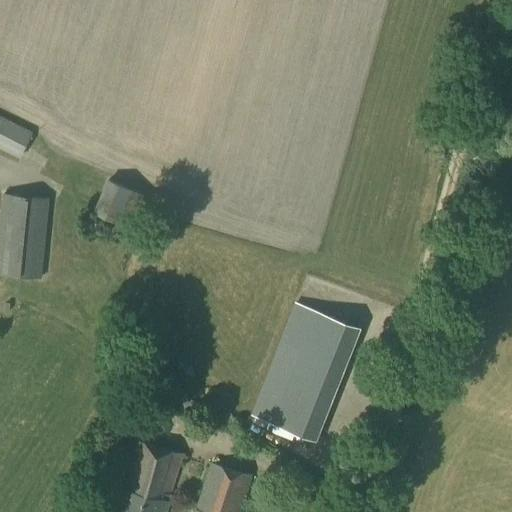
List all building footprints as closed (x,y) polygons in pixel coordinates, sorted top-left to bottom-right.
[(0,148),(19,158),(33,132),(0,115),(0,148)] [(136,231),(150,197),(132,190),(106,180),(92,213),(136,231)] [(0,273),(40,277),(48,199),(3,194),(0,225),(0,273)] [(313,439),(319,423),(356,327),(295,303),(252,415),(313,439)] [(167,501),(182,454),(135,440),(122,487),(120,487),(112,511),(165,511),(169,501),(167,501)] [(239,511),(252,475),(211,462),(195,511),(239,511)]
